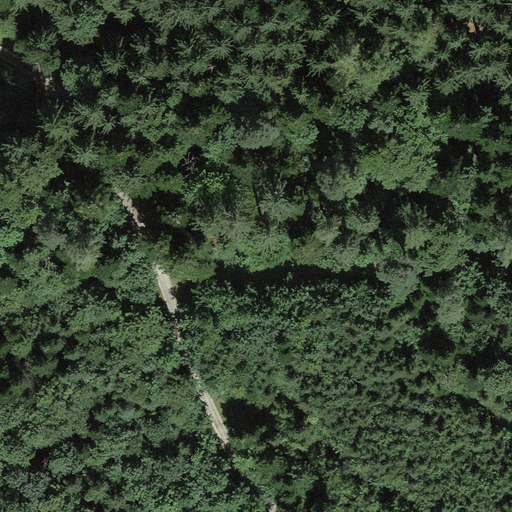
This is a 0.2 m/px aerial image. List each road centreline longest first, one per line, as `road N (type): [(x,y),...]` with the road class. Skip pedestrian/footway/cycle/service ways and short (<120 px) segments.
road 1 (track): [(276,511),(243,471),(210,404),(96,131),(51,80),(0,50)]
road 2 (track): [(162,280),(382,268),(511,274)]
